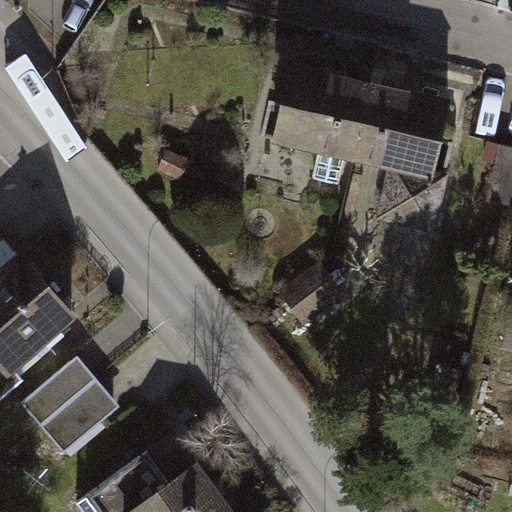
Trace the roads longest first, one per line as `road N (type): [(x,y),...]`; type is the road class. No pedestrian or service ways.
road 1 (tertiary): [(0,84),(252,375),(351,511)]
road 2 (residential): [(326,0),(511,42)]
